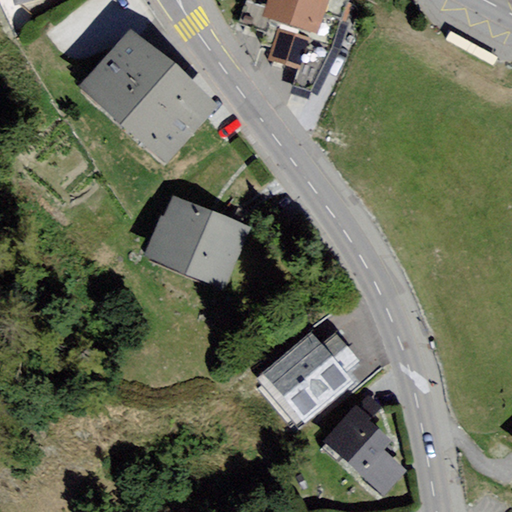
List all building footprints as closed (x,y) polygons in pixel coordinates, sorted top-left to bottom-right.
[(26,0),(28,8),(63,0),(26,0)] [(340,0),(255,0),(249,28),(282,37),(274,64),(300,74),(296,87),(317,94),(336,45),(327,42),(340,0)] [(233,115),(147,39),(100,92),(186,168),(233,115)] [(259,233),(178,198),(151,261),(232,296),(259,233)] [(361,389),(318,341),(276,378),(319,426),(361,389)] [(387,412),(371,404),(330,453),(391,503),(412,477),(393,461),(402,451),(390,440),(383,419),(387,412)]
